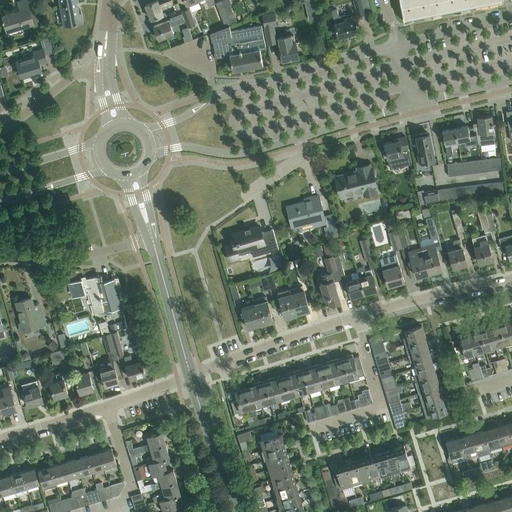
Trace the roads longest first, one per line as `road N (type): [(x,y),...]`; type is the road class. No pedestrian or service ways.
road 1 (residential): [(190,377),(356,316),(511,279)]
road 2 (unclassified): [(396,45),(222,95),(140,129)]
road 3 (residential): [(0,439),(190,377)]
road 4 (residential): [(0,253),(91,255),(151,238)]
road 5 (unclassified): [(148,154),(176,147),(237,153),(298,137)]
road 6 (tertiary): [(190,377),(151,238)]
road 7 (tertiary): [(240,511),(190,377)]
